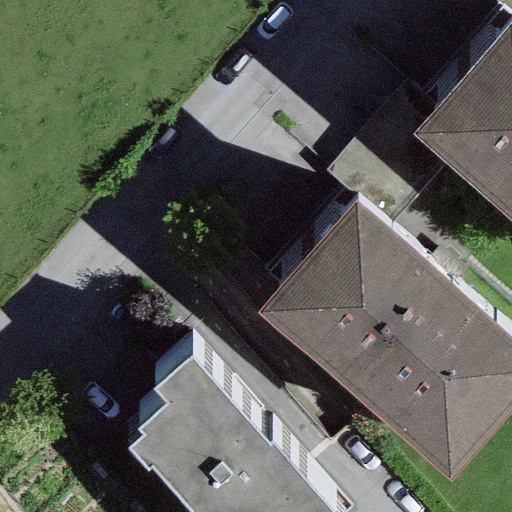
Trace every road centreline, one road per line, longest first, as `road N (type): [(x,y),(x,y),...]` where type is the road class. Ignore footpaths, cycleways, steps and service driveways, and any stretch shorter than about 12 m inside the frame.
road 1 (residential): [(0,402),(368,0)]
road 2 (unknown): [(165,221),(415,511)]
